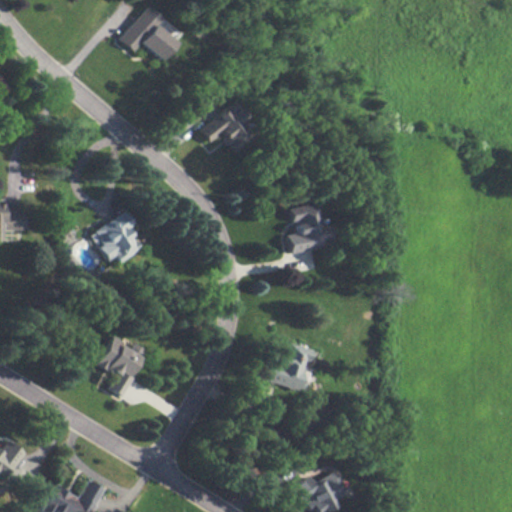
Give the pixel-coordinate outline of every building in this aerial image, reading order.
[(169,41),(149,25),(156,17),(141,5),(113,39),(127,51),(134,43),(154,59),(169,41)] [(201,142),(214,132),(226,150),(244,137),(234,123),(239,119),(227,102),(191,128),(201,142)] [(285,253),(327,243),(323,224),(318,225),(312,200),(282,206),(286,222),(289,221),(292,232),(281,234),(285,253)] [(0,229),(20,230),(20,211),(1,211),(1,204),(0,203),(0,229)] [(129,224),(121,211),(87,230),(104,259),(111,255),(114,261),(135,248),(123,227),(129,224)] [(117,396),(128,376),(125,375),(140,348),(127,341),(125,344),(108,334),(91,364),(114,377),(106,390),(117,396)] [(307,348),(282,341),(275,365),(263,362),(258,379),(299,391),(302,380),(298,379),(307,348)] [(0,472),(16,450),(2,439),(0,441),(0,472)] [(283,486),(290,504),(300,501),(303,507),(309,505),(312,511),(324,511),(333,509),(329,499),(340,495),(331,472),(309,481),(307,476),(283,486)] [(82,511),(95,487),(79,479),(70,496),(47,484),(33,511),(34,511),(82,511)]
